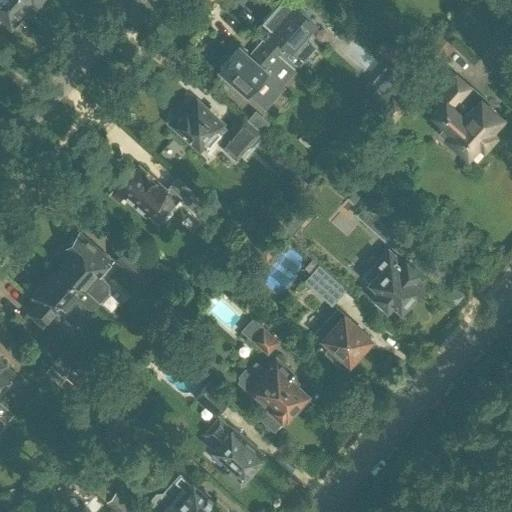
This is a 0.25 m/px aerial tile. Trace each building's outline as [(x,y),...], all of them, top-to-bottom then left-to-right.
[(35,4),(35,3),(31,0),(0,0),(0,15),(12,26),(32,2),(35,4)] [(265,25),(256,34),(264,41),(272,48),(285,60),(295,70),(317,45),(306,36),(316,25),(293,4),(292,5),(286,0),(279,0),(261,21),(265,25)] [(409,68),(422,80),(438,63),(439,65),(456,47),(441,34),(409,68)] [(218,68),(245,92),(265,109),(285,86),(283,84),(295,70),(285,60),(272,48),(264,41),(249,57),(237,47),(218,68)] [(406,43),(390,62),(403,72),(419,54),(406,43)] [(390,62),(378,76),(389,87),(402,73),(390,62)] [(501,117),(457,76),(442,93),(448,98),(435,113),(445,122),(439,129),(467,155),(478,142),(483,147),(496,133),(491,129),(501,117)] [(376,115),(389,127),(405,109),(393,97),(376,115)] [(207,112),(196,103),(189,111),(185,108),(170,125),(199,150),(212,135),(220,142),(217,146),(235,162),(261,134),(242,117),(229,132),(221,125),(213,118),(215,116),(209,110),(207,112)] [(261,132),(269,122),(255,110),(247,119),(261,132)] [(125,195),(146,214),(147,214),(158,223),(180,198),(168,187),(164,191),(137,167),(111,196),(118,203),(125,195)] [(177,177),(168,187),(180,198),(193,209),(201,199),(192,191),(193,191),(177,177)] [(403,233),(368,201),(356,214),(391,246),(403,233)] [(308,215),(297,205),(278,226),(290,236),(308,215)] [(271,227),(252,247),(266,261),(285,241),(271,227)] [(70,252),(58,266),(82,288),(99,303),(109,292),(109,283),(101,276),(113,263),(78,232),(64,247),(70,252)] [(113,259),(141,286),(154,272),(125,246),(113,259)] [(361,277),(377,291),(374,294),(375,301),(382,308),(388,308),(393,302),(402,310),(413,297),(416,300),(428,287),(415,276),(418,272),(407,261),(405,264),(387,248),(361,277)] [(304,281),(332,305),(347,289),(319,264),(304,281)] [(55,320),(64,309),(80,324),(91,311),(99,303),(82,288),(58,266),(30,298),(36,303),(31,310),(43,320),(48,314),(55,320)] [(348,364),(373,337),(338,307),(314,334),(329,346),(323,353),(337,365),(342,359),(348,364)] [(252,338),(268,353),(279,341),(263,326),(252,338)] [(71,375),(81,364),(64,350),(55,360),(71,375)] [(242,379),(241,381),(267,404),(259,413),(274,427),(286,414),(287,415),(291,410),(295,410),(302,402),(302,398),(307,393),(294,381),(297,378),(292,374),(294,371),(292,370),(290,372),(281,364),(279,365),(274,360),(264,371),(256,363),(252,368),(249,367),(241,375),(242,379)] [(0,389),(11,377),(2,369),(4,366),(0,362),(0,389)] [(46,372),(59,384),(68,374),(54,362),(46,372)] [(194,397),(215,415),(230,399),(209,380),(194,397)] [(0,428),(14,413),(0,400),(0,428)] [(232,428),(231,429),(220,419),(208,432),(220,442),(213,450),(228,463),(220,472),(239,489),(259,467),(255,463),(262,454),(232,428)] [(179,453),(163,441),(154,453),(170,465),(179,453)] [(173,504),(182,511),(225,511),(227,511),(214,500),(211,504),(190,486),(189,486),(177,475),(161,493),(173,504)] [(105,499),(111,491),(101,483),(95,490),(105,499)] [(106,502),(117,511),(126,511),(133,505),(116,490),(106,502)] [(0,492),(0,511),(3,511),(12,503),(0,492)] [(182,511),(173,504),(161,493),(160,494),(154,495),(152,498),(152,503),(146,510),(148,511),(182,511)]
